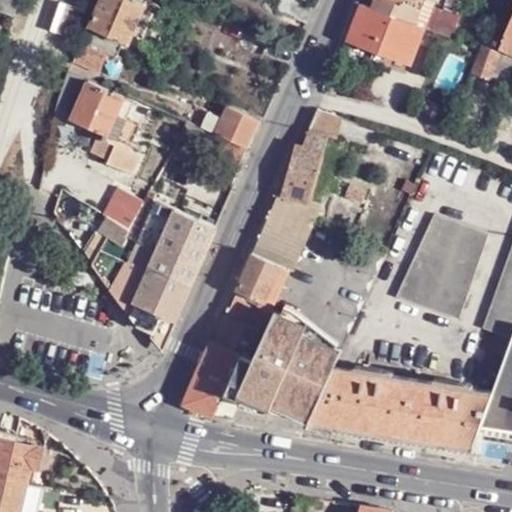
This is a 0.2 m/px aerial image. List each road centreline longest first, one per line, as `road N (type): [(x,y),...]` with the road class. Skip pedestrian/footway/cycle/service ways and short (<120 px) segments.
road 1 (secondary): [(341,0),(152,432)]
road 2 (secondary): [(511,492),(152,432)]
road 3 (unknown): [(304,84),(511,159)]
road 4 (secondary): [(0,385),(152,432)]
road 5 (residential): [(34,200),(0,338)]
